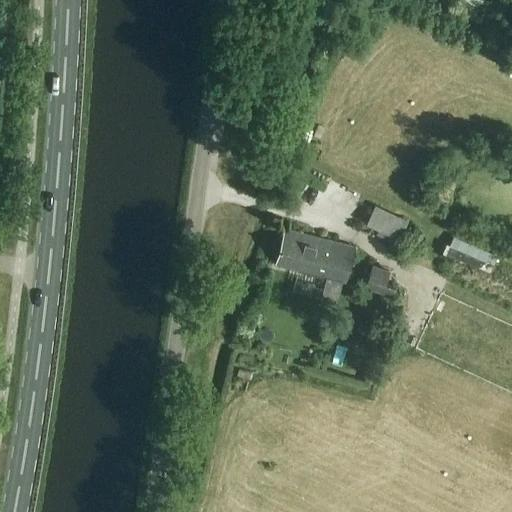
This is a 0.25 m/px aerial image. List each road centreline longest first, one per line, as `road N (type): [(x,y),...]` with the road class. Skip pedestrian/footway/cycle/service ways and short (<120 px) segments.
road 1 (unclassified): [(155,511),(226,0)]
road 2 (primary): [(16,511),(43,347),(68,0)]
